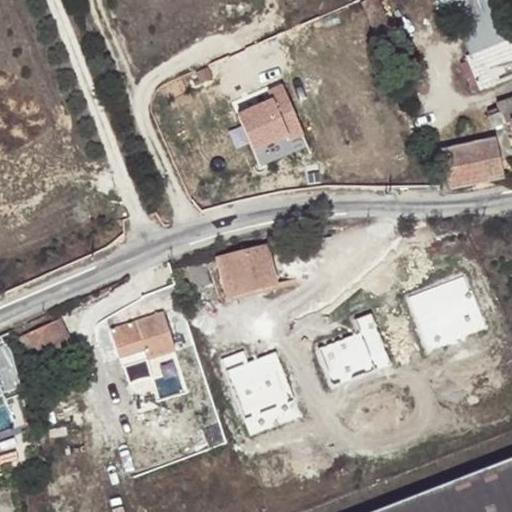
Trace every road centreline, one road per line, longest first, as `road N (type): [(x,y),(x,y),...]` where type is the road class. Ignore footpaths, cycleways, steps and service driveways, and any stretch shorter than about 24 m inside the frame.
road 1 (unclassified): [(147,248),(289,203),(438,204),(511,193)]
road 2 (residential): [(147,248),(49,0)]
road 3 (track): [(194,228),(96,0)]
road 4 (track): [(143,112),(155,77),(273,21)]
road 5 (unclassified): [(0,313),(147,248)]
